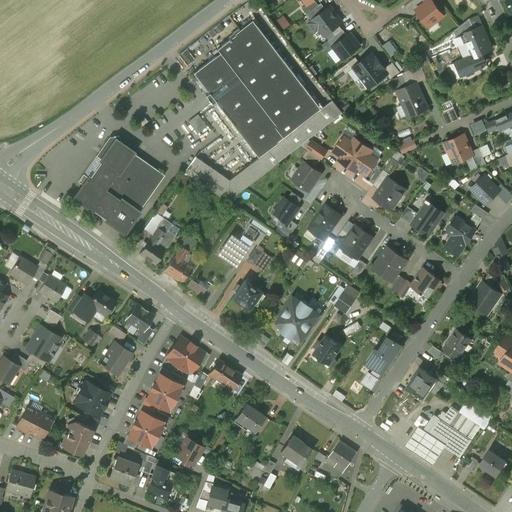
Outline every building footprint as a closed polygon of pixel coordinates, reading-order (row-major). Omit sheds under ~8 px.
[(307,4),(302,8),(307,15),(321,4),(319,5),(314,0),(313,0),(309,4),(309,3),(307,4)] [(434,3),(431,0),(429,0),(425,4),(416,10),(427,24),(431,20),(434,24),(444,16),(434,3)] [(321,4),(307,15),(312,21),(314,20),(313,19),(326,10),(321,4)] [(326,10),(313,19),(314,20),(320,28),(319,29),(325,36),(342,23),(330,7),(326,10)] [(280,17),(284,27),(290,24),(286,14),(280,17)] [(322,109),(254,20),(217,49),(220,53),(193,73),(209,93),(206,95),(213,104),(215,102),(258,157),(251,163),(261,176),(343,113),(333,100),(322,109)] [(468,20),(454,31),(457,37),(464,35),(464,34),(473,30),(468,20)] [(473,30),(464,34),(464,35),(467,42),(469,48),(468,49),(468,51),(471,49),(474,56),(468,58),(468,57),(457,62),(461,70),(463,69),(465,75),(474,71),(473,70),(481,66),(480,64),(486,61),(483,53),(491,50),(485,35),(486,35),(482,26),(473,30)] [(343,30),(328,41),(333,47),(347,36),(343,30)] [(347,36),(333,47),(343,60),(348,56),(349,56),(354,52),(354,51),(360,46),(350,33),(347,36)] [(457,37),(455,38),(458,46),(467,42),(464,35),(457,37)] [(392,39),(385,43),(391,55),(398,51),(392,39)] [(376,59),(372,54),(359,63),(353,68),(354,68),(369,88),(387,74),(388,74),(384,69),(385,69),(377,58),(376,59)] [(355,58),(348,64),(352,69),(354,68),(353,68),(359,63),(355,58)] [(385,69),(384,69),(388,74),(387,74),(391,79),(400,72),(393,62),(385,69)] [(428,62),(421,66),(426,78),(433,75),(428,62)] [(457,62),(451,65),(454,73),(461,70),(457,62)] [(348,64),(333,74),(338,80),(352,69),(348,64)] [(421,65),(403,74),(408,85),(415,81),(415,82),(426,78),(421,66),(421,65)] [(408,85),(396,90),(397,92),(398,91),(408,114),(407,115),(408,116),(427,106),(423,97),(422,98),(415,82),(415,81),(408,85)] [(448,124),(461,118),(452,99),(442,103),(445,110),(442,111),(448,124)] [(511,111),(496,118),(501,129),(511,124),(511,111)] [(198,132),(208,126),(200,113),(190,119),(198,132)] [(476,133),(488,130),(484,118),(472,121),(476,133)] [(464,135),(446,143),(447,145),(445,146),(447,152),(449,151),(454,163),(472,155),(473,155),(471,151),(464,135)] [(109,137),(82,176),(88,180),(115,140),(121,144),(119,136),(109,137)] [(352,142),(344,136),(334,151),(342,157),(340,160),(348,166),(364,144),(355,138),(352,142)] [(414,137),(400,145),(404,153),(419,145),(414,137)] [(84,185),(79,192),(76,198),(80,201),(79,202),(83,205),(84,203),(124,232),(138,212),(106,189),(132,152),(121,144),(115,140),(88,180),(84,185)] [(327,151),(312,141),(306,149),(308,150),(321,159),(327,151)] [(364,144),(348,166),(357,172),(359,168),(367,174),(374,165),(377,160),(369,154),(372,150),(364,144)] [(479,148),(471,151),(473,155),(472,155),(478,168),(487,164),(479,148)] [(321,159),(308,150),(303,157),(316,166),(321,159)] [(132,152),(106,189),(138,212),(165,175),(132,152)] [(251,163),(229,180),(195,156),(184,172),(228,202),(261,176),(251,163)] [(392,158),(384,170),(390,175),(399,162),(392,158)] [(321,173),(305,162),(292,179),(309,191),(321,173)] [(374,165),(367,174),(365,177),(374,184),(383,171),(374,165)] [(500,190),(485,175),(471,189),(486,204),(500,190)] [(82,176),(78,181),(84,185),(88,180),(82,176)] [(389,176),(374,198),(391,210),(406,188),(389,176)] [(300,207),(285,197),(273,214),(283,220),(288,224),(291,220),(300,207)] [(419,213),(411,224),(428,235),(444,212),(427,201),(419,213)] [(342,214),(326,203),(311,226),(318,231),(317,234),(324,239),(342,214)] [(489,213),(476,204),(471,211),(484,220),(489,213)] [(419,213),(408,206),(401,216),(411,224),(419,213)] [(476,230),(456,217),(447,231),(455,236),(447,248),(446,247),(445,248),(458,256),(466,244),(467,244),(476,230)] [(157,227),(150,239),(150,238),(139,253),(155,265),(176,235),(168,230),(172,224),(164,218),(162,221),(161,221),(157,227)] [(291,220),(288,224),(283,220),(277,228),(290,236),(298,225),(291,220)] [(265,234),(250,223),(242,234),(258,245),(265,234)] [(180,229),(172,224),(168,230),(176,235),(180,229)] [(356,225),(341,247),(358,259),(373,236),(356,225)] [(144,229),(139,238),(143,241),(149,233),(144,229)] [(189,236),(182,246),(189,251),(193,246),(194,246),(197,242),(196,241),(197,241),(189,236)] [(330,236),(322,248),(328,252),(336,240),(330,236)] [(246,249),(230,237),(219,253),(235,265),(246,249)] [(291,245),(285,255),(305,267),(311,257),(291,245)] [(182,246),(175,256),(182,261),(189,251),(182,246)] [(397,253),(388,246),(374,266),(394,280),(407,260),(399,254),(397,252),(397,253)] [(255,249),(248,260),(253,264),(261,253),(255,249)] [(504,253),(496,256),(502,271),(510,267),(504,253)] [(37,267),(20,256),(10,273),(27,283),(31,276),(37,267)] [(175,256),(164,271),(181,282),(184,283),(189,276),(186,274),(191,267),(182,261),(175,256)] [(37,267),(31,276),(38,280),(47,265),(40,260),(37,267)] [(360,260),(351,273),(359,278),(360,276),(365,268),(368,265),(360,260)] [(435,275),(423,266),(412,282),(410,285),(411,286),(420,292),(419,293),(422,294),(429,284),(436,289),(442,280),(435,275)] [(503,275),(489,266),(486,271),(488,273),(500,281),(503,275)] [(365,268),(360,276),(362,278),(367,277),(370,271),(365,268)] [(488,273),(483,281),(482,280),(469,301),(485,312),(491,304),(494,305),(502,294),(494,289),(500,281),(488,273)] [(66,285),(48,275),(39,290),(57,301),(60,296),(66,285)] [(400,276),(391,289),(397,293),(406,280),(400,276)] [(406,280),(397,293),(403,298),(411,286),(410,285),(412,282),(407,279),(406,280)] [(206,290),(192,280),(187,286),(202,296),(206,290)] [(261,291),(245,280),(232,298),(249,309),(253,303),(257,306),(265,295),(261,292),(261,291)] [(360,292),(348,284),(345,289),(335,304),(336,304),(347,311),(360,292)] [(429,284),(422,294),(429,299),(436,289),(429,284)] [(66,285),(60,296),(65,299),(67,298),(71,290),(71,289),(66,286),(66,285)] [(340,285),(330,300),(335,303),(334,305),(335,305),(336,304),(335,304),(345,289),(340,285)] [(116,301),(99,289),(92,298),(87,294),(75,311),(90,321),(98,309),(106,314),(116,301)] [(76,295),(69,305),(76,309),(83,299),(76,295)] [(294,296),(293,296),(285,308),(286,308),(284,311),(283,311),(275,323),(282,328),(281,330),(292,338),(294,336),(302,341),(310,329),(309,328),(311,326),(312,326),(320,315),(319,314),(313,309),(314,307),(303,299),(301,301),(294,296)] [(157,318),(138,305),(127,322),(146,335),(157,318)] [(61,316),(50,310),(44,320),(54,327),(61,316)] [(60,337),(41,325),(33,339),(34,340),(29,348),(32,350),(47,359),(49,360),(52,354),(54,355),(55,353),(54,352),(58,345),(56,344),(60,337)] [(127,334),(113,325),(108,332),(122,341),(127,334)] [(457,328),(444,347),(459,357),(472,338),(457,328)] [(375,340),(362,357),(383,371),(404,341),(386,330),(378,342),(375,340)] [(91,331),(85,340),(92,345),(99,336),(91,331)] [(342,346),(326,335),(322,341),(318,339),(313,346),(317,349),(314,353),(331,364),(335,365),(336,363),(337,362),(335,358),(334,357),(342,346)] [(511,338),(506,335),(495,351),(504,357),(500,363),(511,370),(511,338)] [(190,341),(190,342),(181,336),(174,345),(174,346),(173,347),(173,348),(167,356),(169,357),(169,358),(188,371),(189,371),(191,372),(197,364),(198,362),(198,361),(204,352),(195,346),(196,345),(195,345),(191,342),(190,341)] [(132,353),(115,341),(105,356),(105,355),(100,362),(99,361),(98,363),(104,366),(118,374),(132,353)] [(445,352),(434,344),(430,351),(440,358),(445,352)] [(47,359),(32,350),(27,360),(30,362),(41,369),(47,359)] [(204,352),(198,361),(198,362),(204,366),(210,355),(205,351),(204,352)] [(27,360),(15,353),(10,360),(19,366),(25,370),(30,362),(27,360)] [(293,358),(287,354),(283,360),(289,364),(293,358)] [(6,358),(3,361),(0,362),(0,361),(0,377),(7,382),(12,373),(14,374),(19,366),(10,360),(6,358)] [(242,375),(219,359),(209,373),(217,379),(225,384),(223,386),(231,392),(242,375)] [(172,372),(161,367),(158,373),(160,374),(160,373),(169,378),(170,378),(172,372)] [(433,375),(421,367),(414,377),(415,377),(408,388),(407,387),(407,388),(415,393),(416,393),(423,397),(429,389),(436,378),(433,375)] [(368,369),(361,380),(371,387),(378,377),(368,369)] [(448,377),(437,370),(433,375),(436,378),(444,383),(448,377)] [(202,371),(194,385),(200,389),(208,375),(202,371)] [(169,378),(160,373),(160,374),(155,383),(154,382),(153,383),(151,388),(151,389),(152,389),(147,399),(156,404),(157,404),(159,405),(168,410),(169,408),(170,408),(170,407),(180,387),(181,386),(180,386),(181,384),(172,379),(170,378),(169,378)] [(436,378),(429,389),(436,394),(444,383),(436,378)] [(225,384),(217,379),(213,384),(221,390),(223,386),(225,384)] [(111,393),(86,381),(83,387),(82,386),(77,396),(78,397),(75,403),(99,415),(103,408),(104,409),(108,401),(107,400),(111,393)] [(115,387),(104,382),(102,386),(104,387),(103,388),(112,393),(115,387)] [(15,397),(0,388),(0,399),(1,400),(0,402),(9,407),(15,397)] [(147,399),(146,398),(140,410),(141,410),(151,415),(156,404),(147,399)] [(492,418),(467,400),(460,411),(481,426),(485,429),(492,418)] [(257,413),(245,406),(246,404),(245,404),(235,418),(233,422),(241,427),(243,424),(254,431),(264,417),(257,412),(257,413)] [(52,418),(27,405),(16,427),(27,432),(28,430),(42,438),(52,418)] [(460,411),(452,406),(447,414),(443,411),(439,417),(434,414),(423,430),(437,439),(437,440),(445,445),(461,456),(481,426),(460,411)] [(153,416),(151,415),(141,410),(136,420),(135,419),(135,420),(133,425),(133,424),(132,425),(133,426),(129,435),(128,436),(138,441),(140,442),(141,442),(150,446),(151,444),(152,444),(151,444),(162,423),(163,421),(154,416),(153,416)] [(83,416),(76,412),(74,416),(75,420),(84,424),(87,418),(83,416)] [(100,417),(92,413),(91,414),(89,419),(97,423),(100,417)] [(84,424),(75,420),(67,423),(69,428),(68,433),(65,434),(62,442),(64,447),(83,455),(86,447),(87,447),(94,429),(87,426),(88,425),(84,424)] [(433,463),(445,445),(437,440),(437,439),(423,430),(419,428),(407,445),(433,463)] [(138,441),(128,436),(129,435),(127,435),(123,444),(123,443),(134,448),(138,441)] [(312,449),(292,435),(280,452),(300,466),(312,449)] [(204,447),(190,439),(187,444),(184,443),(176,455),(184,459),(182,461),(187,464),(189,462),(193,464),(204,447)] [(357,452),(339,440),(329,456),(338,462),(346,468),(357,452)] [(506,461),(490,450),(480,464),(497,475),(506,461)] [(138,464),(117,456),(110,476),(111,475),(122,480),(122,481),(131,484),(135,473),(138,464)] [(472,457),(466,467),(472,471),(478,461),(472,457)] [(154,462),(147,460),(143,470),(149,473),(154,462)] [(269,460),(264,469),(270,473),(275,463),(269,460)] [(346,468),(338,462),(335,467),(343,472),(346,468)] [(176,473),(156,464),(147,490),(166,498),(176,473)] [(35,477),(11,470),(6,489),(30,496),(35,477)] [(135,473),(131,484),(137,486),(141,475),(135,473)] [(213,483),(205,481),(199,498),(207,500),(212,485),(213,483)] [(212,485),(207,500),(207,503),(221,506),(224,498),(227,489),(212,485)] [(59,493),(49,490),(42,511),(68,511),(70,509),(69,509),(73,495),(59,492),(59,493)] [(511,490),(503,503),(511,509),(511,490)] [(224,498),(221,506),(219,511),(240,511),(243,503),(224,498)]
